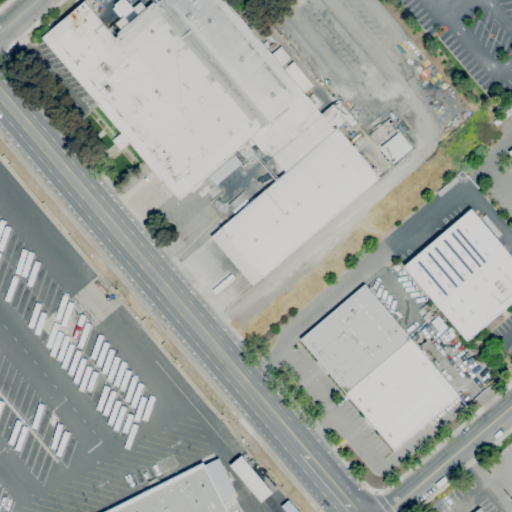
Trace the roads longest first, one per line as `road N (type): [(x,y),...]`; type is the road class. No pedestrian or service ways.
road 1 (secondary): [(0,86),(308,452)]
road 2 (tertiary): [(388,511),(511,405)]
